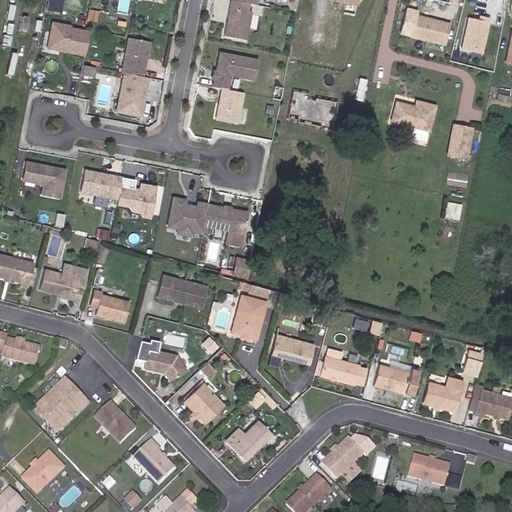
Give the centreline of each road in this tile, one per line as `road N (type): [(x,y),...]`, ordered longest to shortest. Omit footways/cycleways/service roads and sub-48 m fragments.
road 1 (residential): [(0,311),(77,330),(246,500)]
road 2 (residential): [(246,500),(336,419),(368,414),(511,453)]
road 3 (residential): [(167,147),(195,0)]
